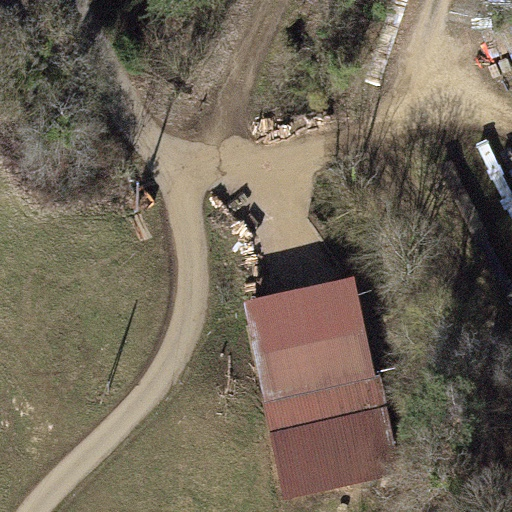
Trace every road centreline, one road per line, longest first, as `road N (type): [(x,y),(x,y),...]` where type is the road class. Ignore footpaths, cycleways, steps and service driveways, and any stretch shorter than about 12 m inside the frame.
road 1 (residential): [(4,511),(27,467),(133,358),(182,273),(182,223),(166,150),(85,0)]
road 2 (track): [(511,330),(373,133),(219,124),(166,150)]
road 3 (track): [(219,124),(290,0)]
